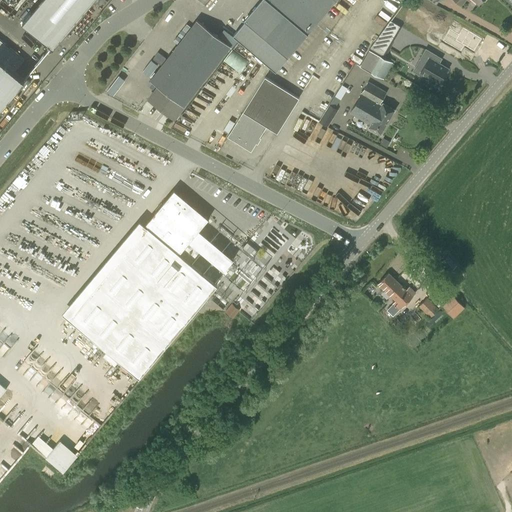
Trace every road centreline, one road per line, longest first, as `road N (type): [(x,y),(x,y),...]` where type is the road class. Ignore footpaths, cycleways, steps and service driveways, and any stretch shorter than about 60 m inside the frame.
road 1 (secondary): [(141,511),(162,473),(359,246)]
road 2 (unclassified): [(62,83),(359,246)]
road 3 (secondary): [(359,246),(511,69)]
road 4 (unclassified): [(153,0),(101,35),(62,83)]
